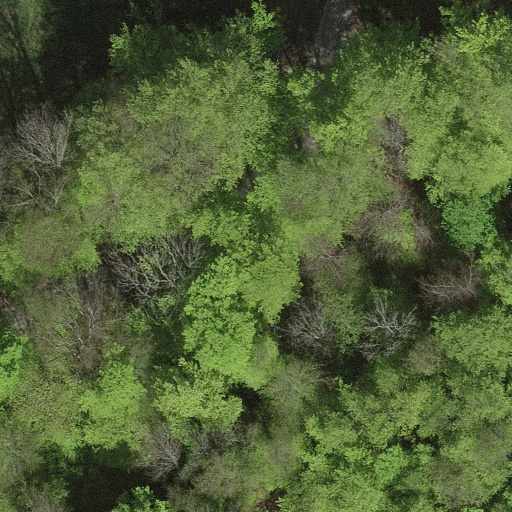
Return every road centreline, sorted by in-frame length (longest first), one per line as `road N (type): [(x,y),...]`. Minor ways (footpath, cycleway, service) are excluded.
road 1 (unclassified): [(342,0),(272,178),(215,219),(0,323)]
road 2 (track): [(285,156),(391,119),(511,34)]
